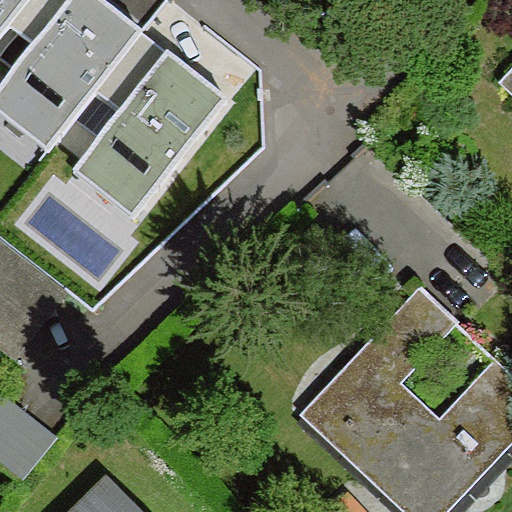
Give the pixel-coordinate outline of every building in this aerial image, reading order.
[(28,0),(0,0),(0,35),(8,25),(28,0)] [(145,33),(102,0),(28,0),(8,25),(33,44),(0,88),(0,110),(50,151),(98,92),(143,35),(145,33)] [(232,101),(143,35),(98,92),(124,110),(77,171),(137,219),(232,101)] [(511,74),(497,90),(511,103),(511,74)] [(0,350),(10,358),(59,294),(0,249),(0,350)] [(460,328),(420,290),(303,416),(406,511),(453,511),(511,449),(511,374),(498,361),(444,419),(408,385),(460,328)] [(132,511),(109,489),(85,511),(132,511)]
